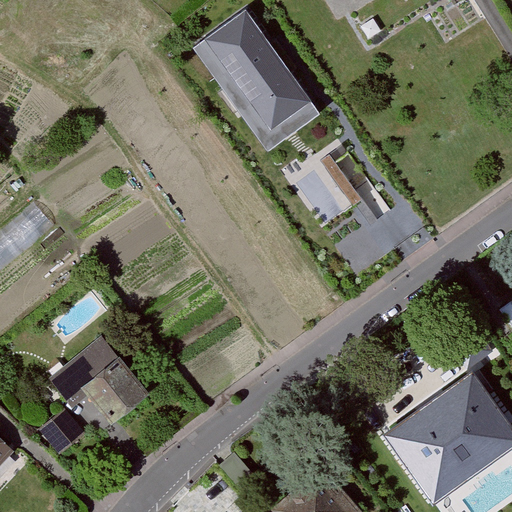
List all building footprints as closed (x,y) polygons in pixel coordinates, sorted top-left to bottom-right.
[(244,7),(190,45),(265,149),(318,111),(244,7)] [(321,136),(270,170),(304,222),(356,187),(321,136)] [(32,206),(0,234),(0,266),(48,224),(32,206)] [(149,387),(118,349),(111,355),(96,337),(49,376),(72,404),(90,390),(112,417),(149,387)] [(511,427),(473,373),(384,436),(433,505),(511,448),(511,427)] [(38,426),(59,452),(86,430),(66,404),(38,426)] [(0,492),(25,464),(0,442),(0,492)] [(359,511),(327,467),(271,507),(274,511),(359,511)]
